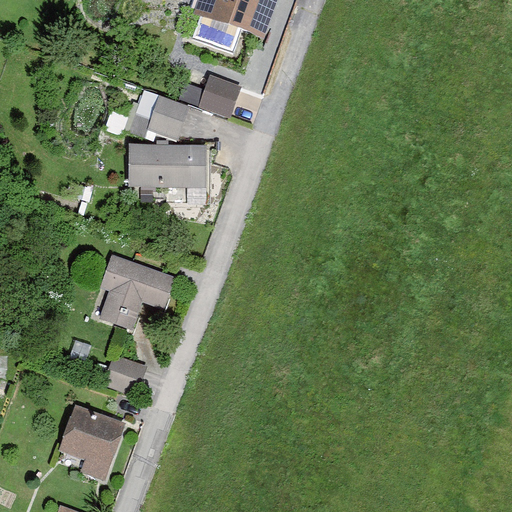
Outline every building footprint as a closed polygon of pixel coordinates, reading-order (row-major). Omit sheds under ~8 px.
[(284,0),(196,0),(188,23),(268,49),(284,0)] [(260,99),(213,80),(204,104),(251,123),(260,99)] [(188,114),(158,106),(150,133),(181,141),(188,114)] [(204,149),(131,149),(131,195),(205,195),(204,149)] [(175,275),(112,253),(100,286),(109,289),(100,316),(131,328),(141,299),(164,307),(175,275)] [(147,365),(114,353),(103,384),(136,396),(147,365)] [(126,421),(75,403),(59,448),(85,457),(80,470),(105,479),(126,421)]
